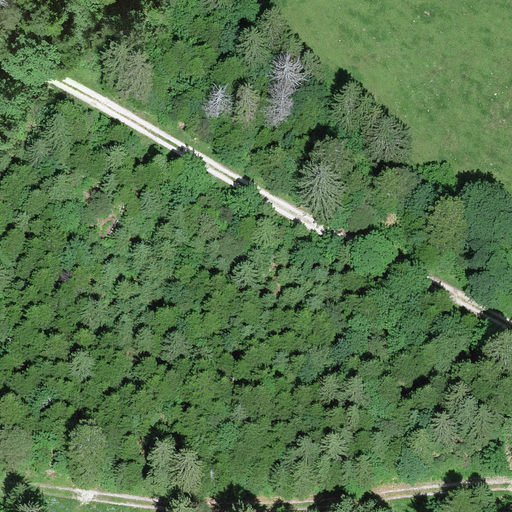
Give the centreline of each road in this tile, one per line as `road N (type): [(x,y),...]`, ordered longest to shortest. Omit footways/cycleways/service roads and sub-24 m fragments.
road 1 (track): [(511,324),(0,46)]
road 2 (track): [(511,481),(222,508),(0,485)]
